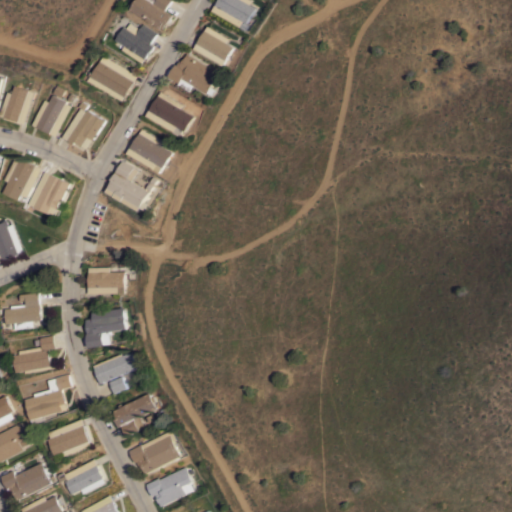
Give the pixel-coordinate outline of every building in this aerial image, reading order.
[(130,8),(134,0),(171,0),(166,10),(174,14),(169,23),(168,22),(164,28),(162,26),(161,27),(130,8)] [(250,0),(249,3),(255,7),(246,22),(249,24),(246,29),(212,9),(217,0),(250,0)] [(122,48),(125,44),(115,38),(123,25),(126,27),(129,22),(139,28),(143,23),(157,32),(150,43),(154,45),(143,62),(122,48)] [(194,48),(207,25),(229,37),(226,41),(234,46),(223,65),(194,48)] [(219,73),(211,86),(215,89),(212,94),(208,92),(207,93),(194,85),(190,91),(179,84),(180,82),(168,75),(176,63),(177,64),(180,59),(182,61),(187,53),(219,73)] [(88,79),(102,54),(137,75),(123,100),(88,79)] [(0,115),(7,91),(12,92),(14,85),(35,91),(25,123),(0,115)] [(183,103),(181,108),(194,115),(185,130),(183,129),(180,134),(146,115),(161,90),(183,103)] [(45,99),(49,101),(52,94),(66,100),(65,102),(71,105),(57,135),(33,124),(45,99)] [(79,107),(77,105),(80,100),(86,103),(83,109),(85,110),(86,108),(104,119),(88,148),(76,141),(75,143),(63,136),(79,107)] [(167,142),(164,146),(173,151),(164,167),(163,166),(160,172),(127,152),(142,128),(167,142)] [(31,196),(24,194),(22,199),(6,192),(11,181),(7,179),(17,155),(44,166),(31,196)] [(123,159),(140,169),(133,180),(151,190),(140,210),(107,191),(114,179),(112,178),(123,159)] [(47,170),(73,182),(61,207),(60,207),(57,215),(45,209),(44,209),(38,206),(32,203),(47,170)] [(24,251),(0,261),(0,222),(6,220),(8,226),(13,225),(24,251)] [(125,270),(125,292),(89,292),(89,271),(92,271),(92,266),(110,266),(110,271),(125,270)] [(35,319),(35,326),(16,328),(16,322),(7,323),(6,307),(11,307),(10,305),(26,303),(26,300),(20,300),(19,293),(39,291),(41,304),(43,319),(35,319)] [(123,306),(126,328),(113,330),(113,333),(110,334),(111,343),(105,344),(89,346),(87,333),(88,333),(86,318),(93,317),(92,311),(123,306)] [(27,372),(27,369),(17,371),(14,354),(20,353),(19,349),(42,345),(41,336),(54,334),(56,346),(50,348),(53,367),(27,372)] [(101,382),(93,364),(120,352),(121,354),(129,351),(136,366),(101,382)] [(31,418),(26,398),(60,389),(57,376),(69,373),(73,385),(63,388),(69,408),(31,418)] [(122,375),(127,387),(115,392),(110,380),(122,375)] [(119,407),(117,404),(120,403),(122,405),(147,391),(148,393),(149,392),(153,399),(151,400),(155,407),(139,415),(145,426),(128,435),(122,424),(119,426),(115,418),(117,417),(113,410),(119,407)] [(0,424),(0,397),(6,394),(14,410),(11,411),(14,417),(0,424)] [(66,455),(64,450),(55,454),(49,438),(51,437),(48,431),(82,417),(92,444),(66,455)] [(0,432),(22,421),(30,436),(28,436),(31,441),(23,446),(25,448),(1,461),(0,459),(0,432)] [(169,429),(174,439),(172,440),(179,454),(146,472),(142,464),(140,465),(138,460),(136,461),(129,450),(141,443),(141,444),(169,429)] [(95,457),(107,481),(85,493),(82,488),(73,493),(66,479),(68,479),(67,477),(61,481),(57,474),(64,471),(65,473),(95,457)] [(18,499),(14,491),(10,493),(2,475),(14,469),(16,474),(42,461),(52,482),(18,499)] [(184,465),(192,480),(190,481),(194,489),(162,505),(160,501),(160,502),(158,498),(158,497),(156,493),(153,495),(147,483),(159,477),(160,478),(184,465)] [(111,494),(120,511),(79,511),(82,510),(81,509),(111,494)] [(23,511),(21,507),(45,495),(47,499),(55,495),(63,510),(61,511),(62,511),(67,509),(68,511),(23,511)]
